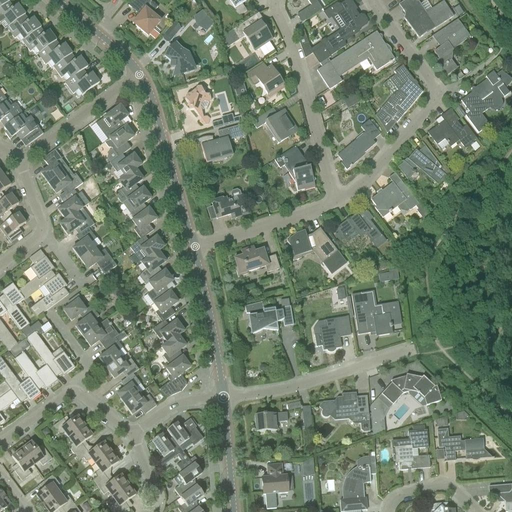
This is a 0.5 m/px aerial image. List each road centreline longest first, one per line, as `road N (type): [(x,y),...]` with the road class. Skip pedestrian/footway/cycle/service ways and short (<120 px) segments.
road 1 (residential): [(373,0),(434,94),(368,178),(336,202)]
road 2 (residential): [(336,202),(276,0)]
road 3 (residential): [(222,399),(415,352)]
road 4 (tertiary): [(193,247),(140,75)]
road 5 (tertiary): [(222,399),(193,247)]
road 6 (residential): [(193,247),(336,202)]
road 7 (residential): [(20,160),(140,75)]
